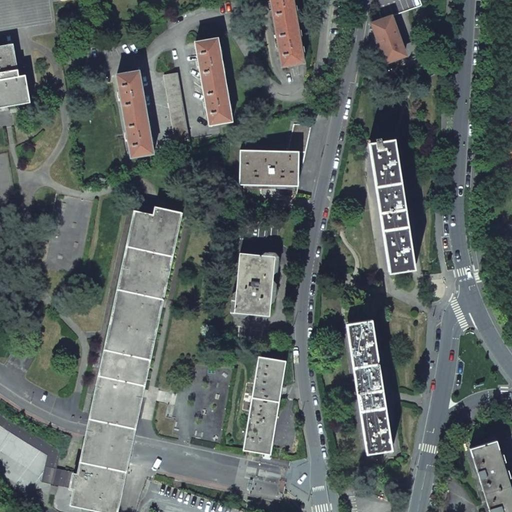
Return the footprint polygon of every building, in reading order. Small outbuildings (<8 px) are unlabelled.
[(175,0),(174,4),(186,11),(191,0),(175,0)] [(269,0),(281,67),(304,63),(292,0),(269,0)] [(374,0),(381,20),(389,18),(421,6),(419,0),(374,0)] [(380,47),(386,63),(387,63),(388,64),(390,63),(389,62),(403,57),(400,50),(405,48),(396,23),(391,25),(389,18),(381,20),(371,24),(377,40),(376,41),(377,44),(378,48),(380,47)] [(195,42),(209,126),(232,122),(217,39),(195,42)] [(0,108),(30,103),(25,75),(18,77),(12,46),(0,47),(0,108)] [(511,68),(509,70),(506,142),(500,142),(499,158),(505,158),(504,167),(511,163),(511,68)] [(117,75),(131,158),(153,154),(139,71),(117,75)] [(163,75),(175,142),(188,140),(177,73),(163,75)] [(355,126),(358,142),(365,141),(375,139),(375,142),(381,141),(378,123),(355,126)] [(240,150),(239,185),(281,186),(280,192),(296,195),(311,125),(293,124),(288,151),(240,150)] [(368,144),(389,274),(415,270),(394,140),(368,144)] [(74,488),(71,505),(104,511),(116,511),(132,440),(181,213),(154,207),(153,215),(135,210),(87,430),(78,475),(74,488)] [(274,227),(295,233),(298,218),(277,213),(274,227)] [(240,253),(234,313),(269,317),(275,257),(240,253)] [(346,324),(366,454),(392,450),(372,320),(346,324)] [(14,346),(7,359),(28,370),(35,358),(14,346)] [(258,357),(243,450),(270,455),(281,386),(285,361),(258,357)] [(0,426),(20,439),(47,456),(44,467),(41,481),(74,488),(78,475),(56,470),(59,450),(22,427),(0,413),(0,426)] [(511,511),(511,493),(495,441),(469,448),(489,511),(511,511)]
